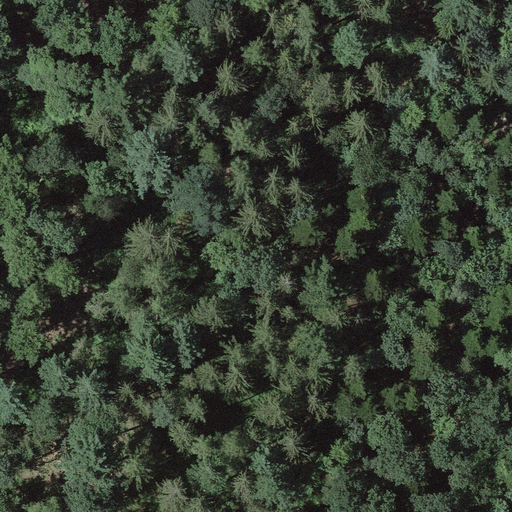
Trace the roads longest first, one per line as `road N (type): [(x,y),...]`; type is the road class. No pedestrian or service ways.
road 1 (track): [(0,88),(73,127),(122,166),(163,217),(277,398),(316,511)]
road 2 (track): [(375,0),(511,128)]
